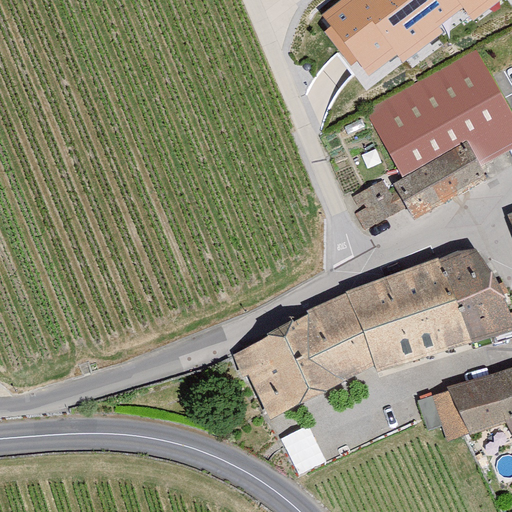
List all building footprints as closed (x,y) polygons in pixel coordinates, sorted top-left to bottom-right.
[(344,0),(324,15),(369,74),(464,2),(462,0),(344,0)] [(462,0),(464,2),(474,15),(493,0),(462,0)] [(511,156),(511,113),(478,57),(371,115),(409,181),(401,186),(422,222),(492,182),(487,171),(511,156)] [(361,213),(358,215),(366,232),(410,212),(403,196),(393,200),(386,184),(354,198),(361,213)] [(511,292),(483,256),(466,256),(448,262),(354,297),(244,359),(277,422),(333,399),(352,385),(384,370),(386,377),(511,338),(511,292)] [(511,376),(423,405),(433,434),(449,429),(454,445),(511,427),(511,376)] [(283,438),(299,474),(327,461),(311,425),(283,438)]
